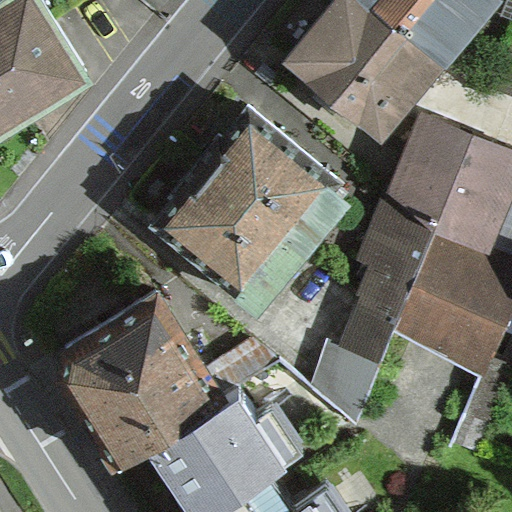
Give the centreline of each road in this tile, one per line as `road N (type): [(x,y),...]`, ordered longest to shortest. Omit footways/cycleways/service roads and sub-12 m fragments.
road 1 (residential): [(0,273),(225,0)]
road 2 (tertiary): [(11,402),(82,511)]
